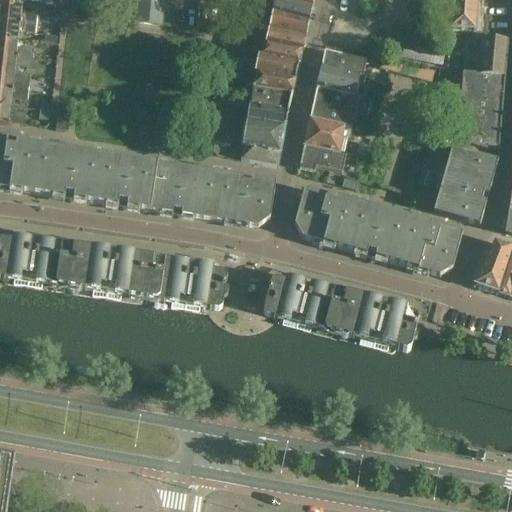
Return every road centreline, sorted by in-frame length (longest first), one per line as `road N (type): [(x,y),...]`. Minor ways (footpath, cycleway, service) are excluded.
road 1 (tertiary): [(511,483),(206,428)]
road 2 (residential): [(0,208),(276,251)]
road 3 (residential): [(276,251),(324,0)]
road 4 (tertiary): [(184,470),(411,511)]
road 5 (tertiary): [(206,428),(0,391)]
road 6 (tertiary): [(0,437),(184,470)]
road 7 (residential): [(276,251),(455,299)]
road 8 (residential): [(486,236),(504,191),(511,69)]
